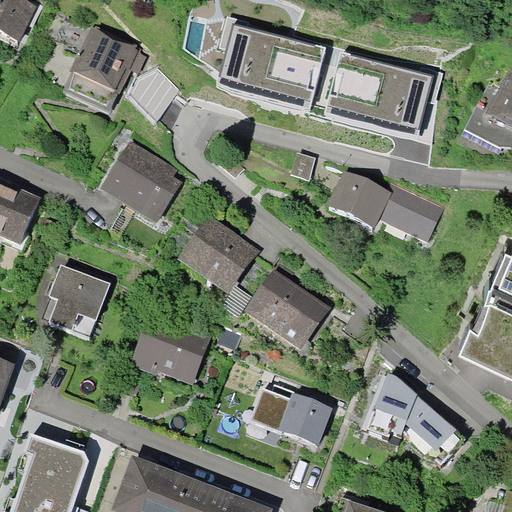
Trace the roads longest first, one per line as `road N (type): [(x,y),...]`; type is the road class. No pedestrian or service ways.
road 1 (residential): [(511,435),(198,166),(188,140),(208,116),(419,173),(511,181)]
road 2 (residential): [(47,408),(291,511)]
